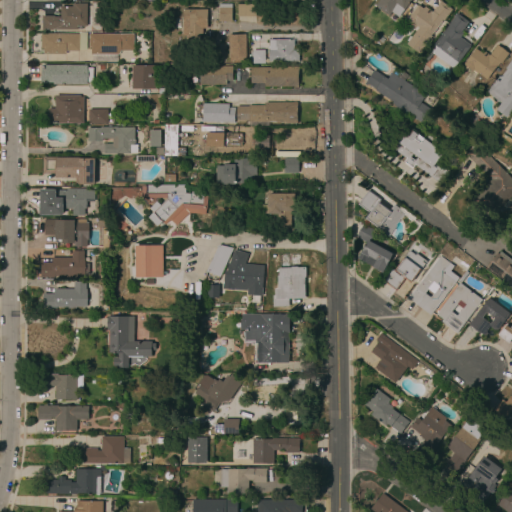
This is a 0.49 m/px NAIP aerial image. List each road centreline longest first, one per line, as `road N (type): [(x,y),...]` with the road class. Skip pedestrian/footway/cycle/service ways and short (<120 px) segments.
road 1 (tertiary): [(336,511),(332,0)]
road 2 (residential): [(0,485),(8,412),(10,0)]
road 3 (residential): [(485,372),(467,371),(368,305),(340,298)]
road 4 (residential): [(438,222),(337,154)]
